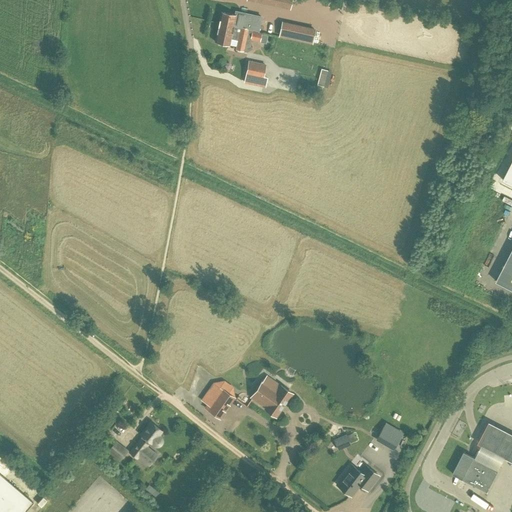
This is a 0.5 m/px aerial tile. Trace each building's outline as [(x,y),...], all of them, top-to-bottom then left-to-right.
[(292,0),(247,0),(248,1),(290,10),(292,0)] [(221,12),(219,23),(241,27),(250,29),(253,30),(252,31),(258,32),(261,17),(236,12),(236,15),(221,12)] [(280,34),(291,37),(294,24),(283,22),(280,34)] [(250,29),(241,27),(219,23),(215,42),(230,45),(232,39),(237,40),(235,49),(246,52),(252,48),(249,44),(250,40),(260,42),(262,33),(252,31),(253,30),(250,29)] [(263,80),(266,64),(248,60),(245,76),(263,80)] [(322,79),(330,82),(333,72),(325,69),(322,79)] [(511,163),(503,180),(511,184),(511,163)] [(493,249),(496,238),(491,237),(488,247),(493,249)] [(511,250),(496,282),(511,290),(511,250)] [(281,386),(277,384),(266,376),(263,380),(251,398),(266,408),(265,409),(276,416),(292,393),(281,386)] [(511,376),(503,378),(504,384),(511,382),(511,376)] [(220,387),(205,408),(219,418),(234,397),(220,387)] [(480,438),(479,440),(483,441),(476,454),(499,467),(502,462),(506,453),(511,457),(511,429),(494,420),(490,418),(480,438)] [(162,442),(162,441),(162,440),(161,439),(161,438),(160,438),(160,437),(158,436),(162,431),(150,422),(140,434),(142,436),(129,452),(137,458),(138,457),(149,465),(157,455),(146,446),(150,442),(152,444),(153,445),(154,446),(155,446),(156,446),(157,446),(158,446),(159,446),(159,445),(160,445),(161,444),(161,443),(162,442)] [(338,451),(351,445),(346,434),(333,440),(338,451)] [(119,461),(128,449),(115,440),(106,451),(119,461)] [(488,489),(500,467),(499,467),(476,454),(465,449),(453,471),(488,489)] [(361,472),(352,465),(336,485),(351,496),(360,484),(367,490),(378,475),(366,466),(361,472)] [(0,511),(24,511),(33,502),(0,474),(0,511)] [(155,497),(159,492),(149,484),(145,489),(155,497)]
